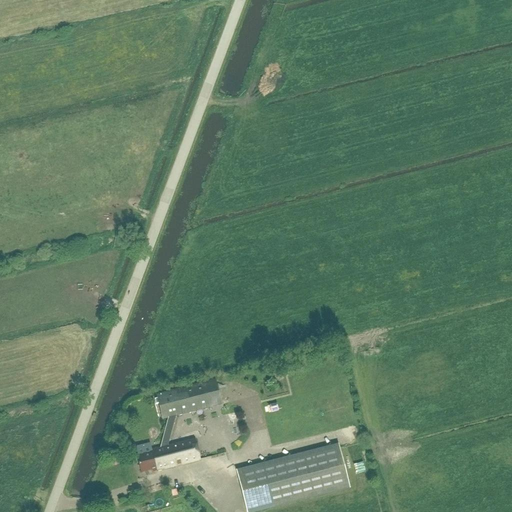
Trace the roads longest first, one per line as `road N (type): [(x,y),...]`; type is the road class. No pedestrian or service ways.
road 1 (unclassified): [(48,511),(237,0)]
road 2 (unknown): [(50,507),(257,459)]
